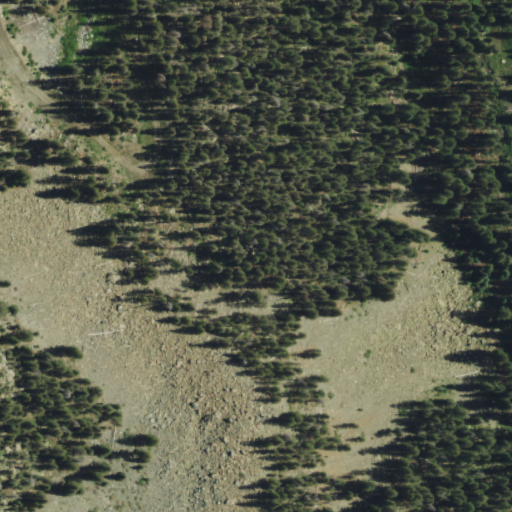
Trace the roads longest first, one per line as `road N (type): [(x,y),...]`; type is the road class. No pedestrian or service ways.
road 1 (track): [(106,342),(162,328),(244,290),(372,288),(482,338),(511,342)]
road 2 (track): [(0,42),(46,99),(153,172),(163,139),(152,100),(99,0)]
